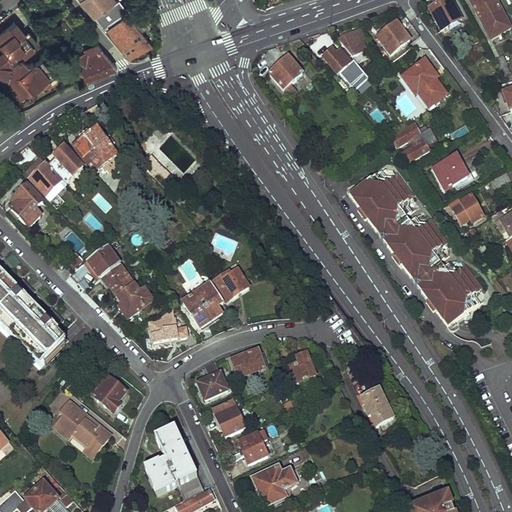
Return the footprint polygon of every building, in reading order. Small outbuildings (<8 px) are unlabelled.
[(115,0),(79,0),(94,17),(115,0)] [(126,8),(119,0),(115,0),(94,17),(102,27),(126,8)] [(446,0),(429,10),(441,32),(462,22),(450,0),(446,0)] [(509,26),(495,0),(473,0),(471,2),(490,36),(509,26)] [(107,32),(128,58),(130,58),(150,45),(128,16),(107,32)] [(421,37),(406,18),(378,38),(392,57),(411,42),(412,44),(421,37)] [(464,24),(480,53),(485,50),(469,21),(464,24)] [(24,34),(14,22),(0,33),(0,74),(8,76),(7,85),(18,98),(31,87),(33,89),(43,80),(44,81),(55,73),(33,47),(34,46),(24,34)] [(339,42),(352,58),(368,51),(363,41),(366,40),(361,31),(353,36),(351,32),(343,35),(345,39),(339,42)] [(80,78),(83,82),(116,68),(96,44),(75,59),(83,76),(80,78)] [(324,60),(338,76),(341,74),(350,65),(341,54),(337,57),(333,53),(324,60)] [(496,62),(507,82),(511,79),(511,76),(502,58),(496,62)] [(270,75),(285,92),(291,86),(302,77),(288,60),(270,75)] [(436,74),(426,61),(409,74),(422,92),(419,94),(430,108),(447,95),(436,80),(434,82),(430,77),(436,74)] [(370,80),(354,62),(341,74),(356,91),(370,80)] [(309,65),(302,70),(310,79),(317,74),(309,65)] [(417,95),(419,94),(422,92),(409,74),(404,78),(417,95)] [(439,78),(436,74),(430,77),(434,82),(436,80),(439,78)] [(370,80),(375,86),(379,83),(375,77),(370,80)] [(291,86),(285,92),(289,98),(296,92),(291,86)] [(80,114),(87,127),(104,119),(98,107),(80,114)] [(423,130),(419,123),(393,138),(399,148),(410,142),(413,147),(426,140),(423,134),(420,136),(418,133),(423,130)] [(75,151),(95,175),(116,157),(97,133),(75,151)] [(36,141),(47,152),(56,143),(47,134),(36,141)] [(433,136),(405,151),(411,162),(429,153),(427,149),(436,143),(433,136)] [(27,148),(20,154),(28,162),(35,156),(27,148)] [(48,168),(66,187),(83,171),(64,152),(48,168)] [(163,178),(165,175),(168,172),(152,155),(146,161),(163,178)] [(432,170),(444,193),(468,180),(455,158),(432,170)] [(24,177),(49,202),(51,200),(49,198),(60,188),(64,192),(67,188),(66,187),(48,168),(41,161),(24,177)] [(481,290),(397,176),(387,183),(381,174),(350,197),(447,330),(478,308),(471,298),(481,290)] [(506,174),(490,183),(495,190),(510,181),(506,174)] [(13,205),(17,209),(12,214),(28,231),(43,216),(39,211),(43,207),(28,191),(13,205)] [(480,215),(471,198),(461,203),(459,200),(450,204),(463,227),(471,222),(473,225),(487,218),(484,213),(480,215)] [(506,220),(502,213),(493,218),(497,225),(506,220)] [(511,238),(511,216),(506,220),(497,225),(503,236),(505,234),(509,241),(511,238)] [(483,225),(465,235),(469,243),(476,239),(483,252),(494,246),(483,225)] [(511,238),(509,241),(501,245),(503,248),(509,245),(511,250),(511,238)] [(88,264),(101,283),(102,282),(126,265),(123,260),(118,263),(112,254),(119,248),(116,244),(88,264)] [(0,330),(40,370),(48,362),(49,363),(60,354),(59,352),(69,342),(58,330),(65,323),(53,311),(45,318),(29,302),(36,295),(24,282),(17,289),(0,271),(0,263),(4,260),(0,256),(0,330)] [(65,267),(72,274),(83,263),(76,256),(65,267)] [(102,282),(107,289),(108,288),(116,299),(134,287),(123,272),(129,268),(126,265),(102,282)] [(211,285),(223,304),(229,300),(231,302),(249,290),(239,273),(230,278),(228,275),(211,285)] [(183,303),(200,330),(222,315),(218,307),(223,304),(211,285),(183,303)] [(116,299),(122,306),(119,308),(128,322),(153,304),(145,291),(139,294),(134,287),(116,299)] [(149,326),(153,347),(180,343),(179,341),(185,340),(187,338),(186,332),(183,330),(178,331),(174,311),(159,323),(149,326)] [(231,361),(237,377),(245,374),(246,378),(265,370),(258,352),(231,361)] [(290,369),(297,386),(316,379),(307,355),(298,359),(300,365),(290,369)] [(205,370),(210,381),(198,386),(206,403),(229,393),(215,365),(205,370)] [(95,399),(115,416),(121,407),(119,404),(127,394),(111,381),(108,384),(100,393),(95,399)] [(97,390),(100,393),(108,384),(104,382),(97,390)] [(360,398),(376,431),(383,428),(385,432),(396,427),(379,393),(368,398),(366,395),(360,398)] [(291,402),(294,411),(301,408),(297,399),(291,402)] [(291,402),(284,405),(288,413),(294,411),(291,402)] [(65,417),(55,428),(70,442),(75,438),(89,450),(92,446),(99,453),(112,438),(100,428),(97,431),(92,427),(95,424),(71,403),(62,414),(65,417)] [(215,414),(226,438),(246,430),(243,422),(245,421),(242,415),(240,416),(234,405),(215,414)] [(290,419),(304,414),(301,408),(294,411),(288,413),(290,419)] [(177,489),(183,503),(204,493),(176,432),(155,441),(165,463),(159,466),(158,464),(144,471),(156,498),(177,489)] [(239,444),(248,466),(269,457),(265,447),(268,445),(263,434),(239,444)] [(0,452),(9,445),(0,435),(0,452)] [(285,450),(288,457),(300,451),(296,444),(285,450)] [(89,450),(85,454),(92,460),(99,453),(92,446),(89,450)] [(254,481),(266,508),(292,497),(292,490),(296,485),(291,473),(282,477),(278,470),(254,481)] [(1,500),(3,503),(23,485),(21,483),(1,500)] [(34,510),(35,511),(47,511),(58,503),(44,487),(27,502),(34,510)] [(60,505),(65,511),(73,505),(63,493),(58,498),(63,502),(60,505)] [(177,511),(197,511),(214,504),(210,495),(177,511)] [(446,495),(409,509),(410,511),(453,511),(451,507),(446,495)] [(32,511),(34,510),(27,502),(17,511),(32,511)]
